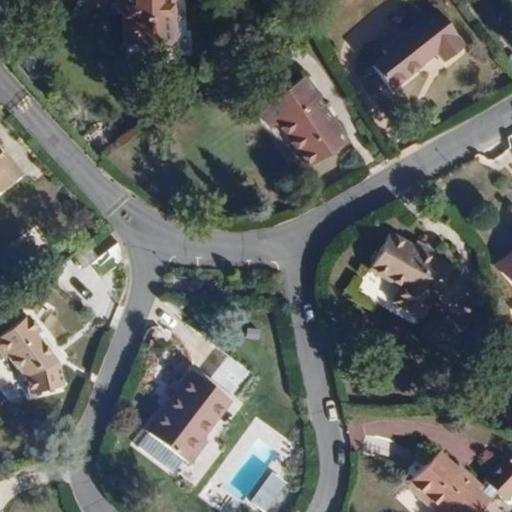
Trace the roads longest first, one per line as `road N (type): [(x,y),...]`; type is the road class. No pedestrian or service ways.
road 1 (residential): [(97,511),(83,491),(82,449),(156,238)]
road 2 (residential): [(286,239),(329,449),(316,511)]
road 3 (residential): [(511,116),(286,239)]
road 4 (residential): [(156,238),(0,98)]
road 5 (residential): [(286,239),(156,238)]
